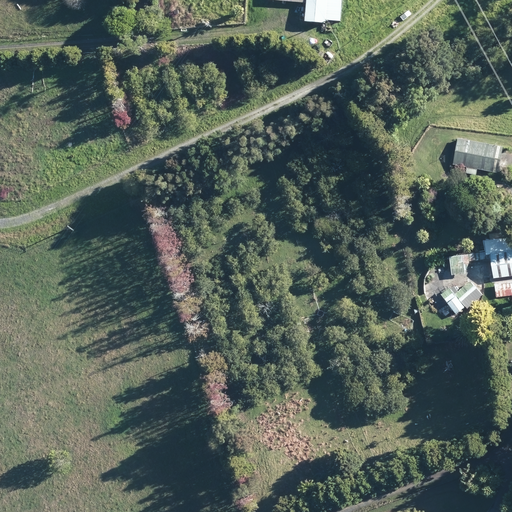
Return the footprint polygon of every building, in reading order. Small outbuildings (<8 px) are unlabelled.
[(327,23),(342,24),(343,0),(307,0),(307,6),(306,25),(327,26),(327,23)] [(502,147),(458,139),(453,166),(467,168),(466,174),(476,176),(477,170),(498,174),(502,147)] [(511,240),(488,243),(493,281),(511,278),(511,240)] [(453,259),(453,276),(468,276),(468,259),(453,259)] [(473,283),(460,294),(456,290),(442,302),(456,317),(465,309),(467,311),(484,296),(473,283)]
